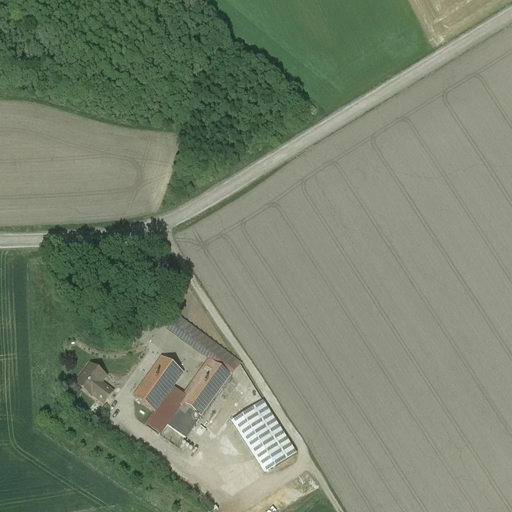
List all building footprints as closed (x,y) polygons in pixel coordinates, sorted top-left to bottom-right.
[(221,351),(175,316),(166,328),(212,362),(221,351)] [(138,327),(132,334),(136,337),(142,330),(138,327)] [(162,358),(133,398),(154,413),(183,373),(162,358)] [(212,362),(182,404),(189,409),(200,417),(230,376),(212,362)] [(106,377),(91,366),(76,385),(91,397),(92,395),(104,404),(112,393),(100,385),(106,377)] [(263,403),(242,416),(275,468),(296,454),(263,403)] [(182,404),(166,425),(185,439),(192,429),(180,420),(189,409),(182,404)] [(288,503),(307,494),(300,480),(282,489),(288,503)]
